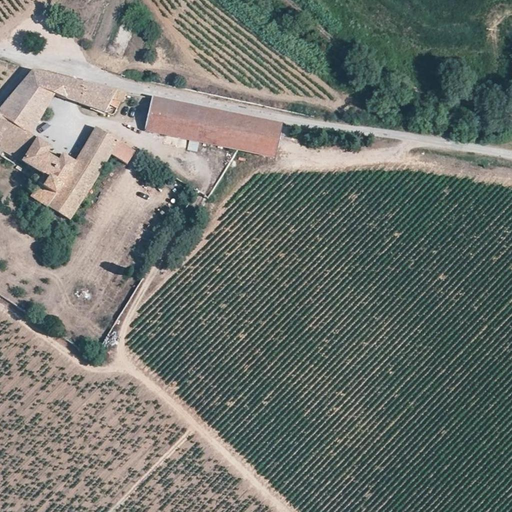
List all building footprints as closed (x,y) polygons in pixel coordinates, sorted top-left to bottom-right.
[(9,45),(13,41),(9,35),(4,39),(9,45)] [(22,82),(56,93),(105,112),(109,105),(117,108),(127,90),(34,68),(22,82)] [(46,110),(56,93),(22,82),(15,90),(46,110)] [(46,110),(15,90),(0,109),(0,154),(1,155),(4,151),(49,176),(31,196),(71,220),(89,192),(112,154),(127,164),(135,151),(96,126),(76,159),(63,153),(59,158),(49,152),(53,146),(32,133),(46,110)] [(146,130),(274,157),(281,123),(153,97),(146,130)] [(188,151),(198,151),(198,142),(188,141),(188,151)]
